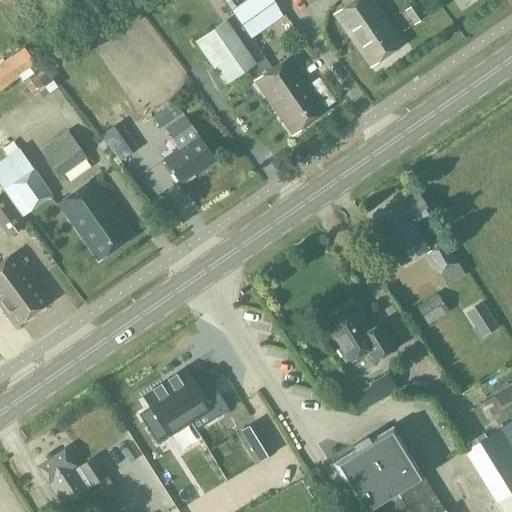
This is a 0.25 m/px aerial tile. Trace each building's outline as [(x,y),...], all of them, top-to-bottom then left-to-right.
[(247,0),(231,12),(252,40),(283,17),(275,7),(260,18),(247,0)] [(371,68),(405,45),(373,0),(355,0),(334,15),(371,68)] [(415,4),(404,12),(414,25),(425,17),(415,4)] [(210,33),(195,43),(225,86),(240,76),(210,33)] [(23,49),(0,65),(0,90),(0,91),(19,77),(18,75),(34,64),(23,49)] [(319,79),(311,85),(291,57),(255,82),(292,136),(329,111),(327,108),(336,103),(319,79)] [(207,74),(197,78),(206,99),(216,95),(207,74)] [(166,130),(180,150),(165,161),(180,183),(214,159),(174,102),(152,118),(163,132),(166,130)] [(128,136),(120,123),(102,136),(111,148),(128,136)] [(87,158),(68,131),(41,150),(60,177),(87,158)] [(52,196),(13,142),(2,150),(7,157),(0,161),(0,182),(24,217),(52,196)] [(98,260),(131,237),(92,182),(59,205),(98,260)] [(25,226),(2,194),(0,194),(0,226),(8,238),(25,226)] [(430,244),(418,224),(431,216),(418,196),(375,223),(403,266),(422,254),(436,245),(434,242),(430,244)] [(444,244),(427,254),(447,285),(464,275),(444,244)] [(0,263),(0,307),(15,328),(50,302),(14,253),(0,263)] [(449,314),(439,295),(417,307),(428,325),(449,314)] [(497,328),(481,303),(464,314),(480,339),(497,328)] [(382,322),(368,331),(354,309),(323,328),(346,366),(366,353),(373,364),(398,349),(382,322)] [(258,325),(260,313),(245,311),(243,323),(258,325)] [(168,379),(167,380),(168,381),(166,383),(190,420),(203,412),(210,422),(229,410),(207,377),(194,385),(192,381),(185,370),(177,376),(176,374),(175,375),(176,376),(169,381),(168,379)] [(371,387),(350,399),(359,414),(380,401),(380,402),(390,396),(397,391),(387,375),(370,385),(371,387)] [(152,389),(151,390),(152,391),(144,397),(151,408),(153,412),(141,419),(156,442),(190,420),(166,383),(161,386),(160,384),(159,385),(160,386),(153,391),(152,389)] [(511,384),(494,396),(508,419),(509,420),(511,418),(511,384)] [(226,431),(240,424),(235,414),(221,421),(226,431)] [(255,420),(238,431),(258,462),(274,451),(255,420)] [(511,421),(464,451),(497,504),(511,494),(511,421)] [(360,511),(443,511),(423,478),(424,477),(392,426),(369,441),(367,437),(353,446),(355,450),(331,464),(360,511)] [(95,457),(76,469),(74,467),(75,466),(64,450),(38,467),(63,506),(69,503),(73,508),(88,499),(84,493),(108,477),(95,457)]
